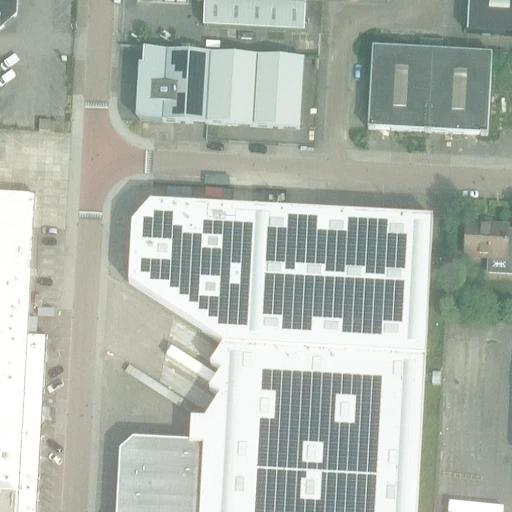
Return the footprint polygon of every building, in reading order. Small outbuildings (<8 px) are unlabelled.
[(0,0),(0,31),(16,17),(16,0),(0,0)] [(205,0),(204,28),(305,33),(306,0),(205,0)] [(511,0),(468,0),(466,35),(511,37),(511,0)] [(367,132),(427,135),(432,53),(372,50),(367,132)] [(206,126),(210,56),(145,52),(140,122),(206,126)] [(487,138),(491,56),(432,53),(427,135),(487,138)] [(253,129),(257,59),(210,56),(206,126),(253,129)] [(304,62),(257,59),(253,129),(300,131),(304,62)] [(39,133),(49,133),(50,123),(39,122),(39,133)] [(189,193),(166,193),(166,203),(189,203),(189,193)] [(0,511),(36,511),(37,496),(38,497),(47,338),(28,337),(35,198),(0,195),(0,511)] [(416,511),(432,221),(150,206),(132,227),(128,287),(201,334),(223,348),(210,368),(221,375),(209,393),(220,400),(204,422),(191,422),(189,447),(134,444),(121,454),(118,511),(416,511)] [(511,275),(511,233),(507,233),(508,228),(466,226),(465,246),(464,258),(489,260),(488,274),(511,275)] [(46,406),(57,407),(61,331),(49,331),(46,406)]
